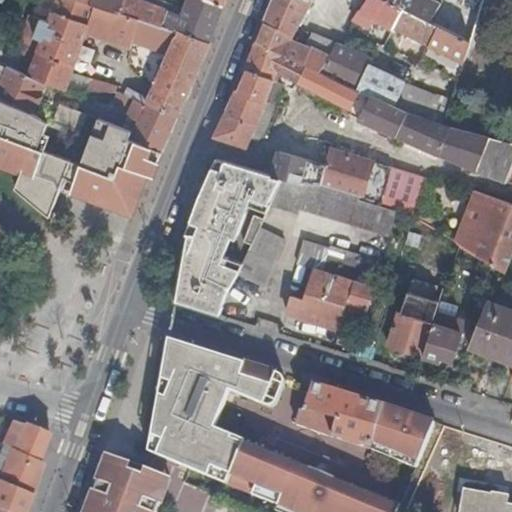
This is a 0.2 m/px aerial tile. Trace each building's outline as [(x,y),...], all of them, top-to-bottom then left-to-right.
[(151,100),(182,112),(214,40),(183,27),(183,29),(93,0),(59,0),(52,21),(31,14),(19,44),(27,47),(23,58),(26,59),(22,69),(37,76),(69,86),(112,90),(112,80),(103,80),(103,78),(98,77),(98,80),(72,78),(90,28),(92,21),(94,17),(116,25),(114,29),(112,36),(135,44),(136,39),(173,51),(152,97),(151,100)] [(183,27),(214,40),(228,1),(226,0),(224,0),(191,0),(188,12),(154,0),(93,0),(183,29),(183,27)] [(275,0),(268,18),(299,32),(313,0),(275,0)] [(453,49),(468,56),(474,36),(436,18),(399,0),(368,0),(360,12),(371,18),(374,11),(453,49)] [(399,0),(436,18),(444,0),(399,0)] [(444,0),(436,18),(474,36),(482,11),(476,8),(469,5),(466,10),(445,0),(444,0)] [(478,0),(476,8),(482,11),(485,1),(481,0),(478,0)] [(94,17),(92,21),(114,29),(116,25),(94,17)] [(268,18),(260,38),(324,67),(333,52),(315,43),(298,36),(299,32),(268,18)] [(90,28),(112,36),(114,29),(92,21),(90,28)] [(315,43),(333,52),(340,41),(340,40),(320,32),(315,43)] [(250,68),(243,86),(270,97),(274,87),(278,76),(281,68),(323,88),(325,91),(345,100),(356,105),(363,87),(363,86),(363,85),(324,67),(260,38),(248,67),(250,68)] [(333,52),(324,67),(363,85),(363,86),(364,83),(375,54),(340,40),(340,41),(333,52)] [(445,65),(462,72),(463,72),(468,56),(453,49),(445,65)] [(364,83),(363,86),(364,86),(399,102),(410,75),(411,71),(412,69),(398,64),(395,73),(378,66),(382,57),(375,54),(364,83)] [(37,76),(22,69),(11,65),(0,93),(0,95),(4,98),(5,97),(16,103),(35,113),(49,81),(37,76)] [(410,75),(399,102),(412,108),(426,113),(435,86),(410,75)] [(278,76),(274,87),(281,91),(285,79),(278,76)] [(49,81),(35,113),(40,115),(53,83),(49,81)] [(240,84),(230,109),(260,121),(270,98),(270,97),(243,86),(240,84)] [(364,86),(363,86),(363,87),(356,105),(365,110),(364,115),(403,132),(412,108),(399,102),(364,86)] [(435,86),(426,113),(437,117),(444,89),(435,86)] [(149,102),(151,100),(152,97),(130,87),(127,92),(149,102)] [(444,89),(437,117),(446,120),(454,93),(444,89)] [(136,129),(169,140),(182,112),(151,100),(149,102),(127,92),(124,91),(113,90),(111,96),(135,105),(131,113),(141,117),(136,129)] [(135,212),(136,209),(150,172),(128,163),(91,143),(84,162),(59,153),(41,146),(44,138),(51,121),(40,115),(35,113),(16,103),(5,97),(4,98),(0,108),(0,144),(30,170),(64,183),(100,198),(135,212)] [(260,121),(250,144),(268,132),(279,101),(270,98),(260,121)] [(365,110),(356,105),(345,100),(343,106),(364,115),(365,110)] [(83,131),(90,112),(63,102),(56,121),(83,131)] [(426,113),(412,108),(403,132),(445,151),(455,123),(446,120),(437,117),(426,113)] [(218,132),(221,133),(250,144),(260,121),(230,109),(218,132)] [(128,163),(150,172),(155,174),(169,140),(136,129),(102,116),(91,143),(128,163)] [(455,123),(445,151),(481,166),(493,131),(455,123)] [(481,166),(511,179),(511,178),(511,135),(493,131),(481,166)] [(41,146),(59,153),(62,145),(44,138),(41,146)] [(52,216),(64,183),(30,170),(0,144),(0,164),(22,173),(17,187),(52,216)] [(335,145),(330,161),(325,179),(366,191),(365,195),(387,203),(397,164),(335,145)] [(283,148),(276,172),(284,174),(303,178),(325,179),(330,161),(283,148)] [(230,157),(222,155),(218,164),(226,167),(230,157)] [(218,164),(191,231),(196,233),(205,211),(223,216),(244,162),(230,157),(226,167),(218,164)] [(244,162),(223,216),(246,223),(254,201),(257,194),(274,201),(274,200),(284,174),(276,172),(244,162)] [(415,168),(397,164),(387,203),(401,207),(406,209),(415,168)] [(406,209),(416,212),(424,175),(415,168),(406,209)] [(303,178),(284,174),(274,200),(303,208),(304,203),(394,230),(401,207),(387,203),(365,195),(366,191),(325,179),(303,178)] [(425,177),(421,194),(431,198),(436,180),(429,177),(425,177)] [(460,189),(480,197),(483,187),(463,180),(460,189)] [(465,242),(506,266),(510,269),(511,264),(511,197),(483,187),(480,197),(463,240),(465,242)] [(257,194),(254,201),(271,207),(274,201),(257,194)] [(416,212),(417,213),(435,223),(444,204),(431,198),(421,194),(416,212)] [(214,289),(232,295),(236,284),(237,281),(226,275),(233,259),(245,264),(247,259),(230,252),(237,233),(241,235),(246,223),(223,216),(205,211),(196,233),(191,243),(185,280),(214,289)] [(259,211),(253,225),(263,227),(265,224),(268,215),(259,211)] [(245,264),(242,271),(266,283),(288,236),(265,224),(263,227),(256,241),(247,259),(245,264)] [(263,227),(253,225),(249,237),(256,241),(263,227)] [(361,278),(378,283),(385,259),(308,236),(301,261),(320,266),(361,278)] [(226,275),(237,281),(242,271),(245,264),(233,259),(226,275)] [(351,302),(353,303),(361,278),(320,266),(310,296),(298,293),(292,311),(344,326),(351,302)] [(383,339),(430,353),(443,312),(452,285),(421,275),(410,309),(393,304),(383,339)] [(353,303),(373,309),(378,283),(361,278),(353,303)] [(182,299),(227,313),(232,295),(214,289),(185,280),(182,299)] [(476,341),(511,355),(511,302),(494,296),(476,341)] [(443,312),(430,353),(446,358),(448,353),(459,356),(471,318),(444,310),(443,312)] [(152,457),(180,466),(183,456),(194,416),(203,381),(211,353),(198,349),(169,340),(158,397),(161,397),(152,457)] [(203,381),(228,391),(243,395),(252,366),(229,359),(211,353),(203,381)] [(262,401),(270,371),(252,366),(243,395),(262,401)] [(285,382),(282,375),(270,371),(262,401),(274,404),(280,399),(284,393),(285,388),(285,382)] [(214,422),(228,391),(203,381),(194,416),(214,422)] [(299,425),(334,438),(347,395),(315,385),(306,414),(302,413),(299,425)] [(270,406),(274,404),(262,401),(243,395),(228,391),(263,406),(270,406)] [(334,438),(371,452),(385,407),(347,395),(334,438)] [(161,397),(158,397),(148,456),(152,457),(161,397)] [(214,422),(194,416),(183,456),(203,462),(204,458),(211,427),(214,422)] [(0,481),(32,495),(42,467),(39,464),(50,434),(25,423),(24,425),(14,422),(1,447),(0,446),(0,481)] [(230,441),(231,436),(211,427),(204,458),(240,470),(248,446),(230,441)] [(248,446),(249,443),(231,436),(230,441),(248,446)] [(314,470),(285,458),(249,443),(248,446),(240,470),(204,458),(203,462),(183,456),(180,466),(191,471),(192,470),(294,511),(396,511),(399,505),(328,475),(329,471),(328,467),(320,464),(316,466),(314,470)] [(169,479),(169,477),(170,475),(106,452),(105,455),(109,457),(110,455),(113,456),(113,458),(139,467),(140,465),(142,467),(143,469),(152,473),(169,479)] [(109,457),(105,455),(100,465),(145,472),(152,473),(143,469),(142,467),(140,465),(139,467),(113,458),(113,456),(110,455),(109,457)] [(97,465),(93,486),(148,511),(154,511),(158,503),(156,502),(160,489),(143,482),(145,472),(100,465),(97,465)] [(0,481),(0,508),(8,511),(25,511),(32,495),(0,481)] [(148,511),(93,486),(91,498),(88,506),(90,508),(88,511),(148,511)] [(511,511),(511,506),(503,505),(504,497),(486,494),(485,496),(459,491),(455,511),(511,511)] [(511,498),(504,497),(503,505),(511,506),(511,498)]
